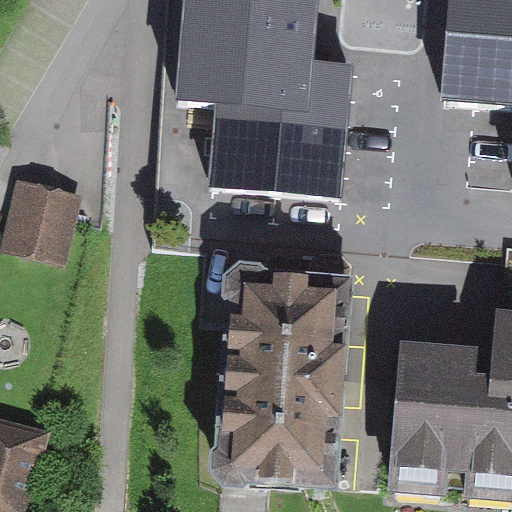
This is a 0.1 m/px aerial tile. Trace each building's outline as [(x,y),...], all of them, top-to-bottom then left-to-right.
[(320,0),(198,0),(194,104),(317,109),(320,0)] [(511,0),(449,0),(439,103),(511,109),(511,0)] [(23,190),(9,248),(59,260),(72,201),(23,190)] [(347,276),(231,269),(218,477),(335,484),(347,276)] [(498,357),(407,350),(396,487),(511,496),(511,315),(501,315),(498,357)] [(0,427),(0,511),(19,511),(39,439),(0,427)]
